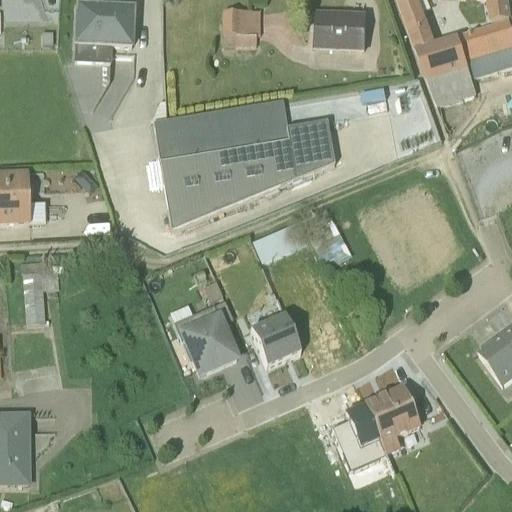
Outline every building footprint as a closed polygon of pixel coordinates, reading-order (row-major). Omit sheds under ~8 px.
[(471,5),(471,0),(395,0),(409,38),(421,74),(436,112),(474,100),(474,99),(457,41),(436,47),(429,32),(422,16),(430,13),(426,2),(471,5)] [(471,0),(471,5),(485,6),(489,28),(508,24),(504,0),(471,0)] [(76,12),(73,66),(111,68),(112,53),(130,54),(131,14),(76,12)] [(222,41),(222,52),(254,52),(254,41),(259,40),(258,17),(221,18),(221,41),(222,41)] [(313,19),(312,55),(363,57),(365,21),(313,19)] [(488,134),(511,127),(511,103),(482,112),(488,134)] [(284,130),(280,107),(279,106),(152,127),(152,128),(159,167),(286,147),(284,130)] [(412,143),(438,133),(431,118),(406,128),(412,143)] [(332,170),(323,128),(285,133),(286,147),(159,167),(169,236),(170,237),(331,171),(332,170)] [(0,229),(43,228),(42,209),(27,209),(26,179),(0,179),(0,229)] [(300,252),(301,252),(291,230),(248,249),(258,270),(300,252)] [(316,252),(328,274),(352,262),(340,239),(316,252)] [(60,265),(19,269),(20,280),(21,280),(25,331),(43,330),(41,296),(57,294),(56,278),(62,277),(60,265)] [(214,288),(210,290),(202,294),(208,309),(216,305),(221,303),(214,288)] [(222,309),(172,330),(188,369),(191,368),(197,382),(234,366),(220,331),(230,327),(222,309)] [(299,359),(282,321),(248,335),(265,374),(299,359)] [(511,356),(511,330),(500,340),(511,356)] [(511,384),(511,356),(500,340),(480,355),(481,357),(477,360),(502,392),(511,384)] [(418,433),(401,394),(363,411),(384,461),(398,455),(393,443),(418,433)] [(0,491),(29,492),(28,419),(0,418),(0,491)]
